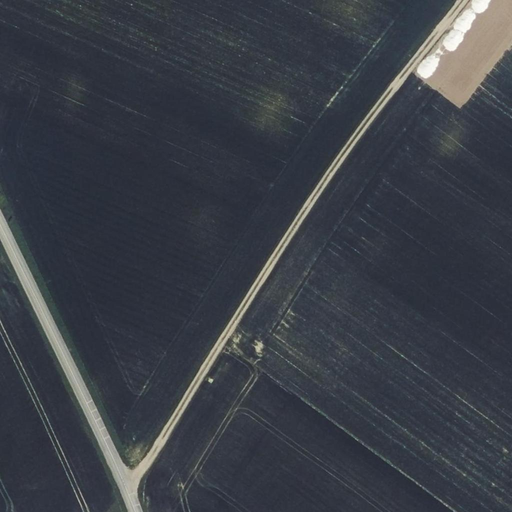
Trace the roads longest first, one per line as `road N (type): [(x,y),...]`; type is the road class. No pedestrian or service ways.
road 1 (track): [(125,485),(360,130),(459,0)]
road 2 (tertiary): [(135,511),(0,225)]
